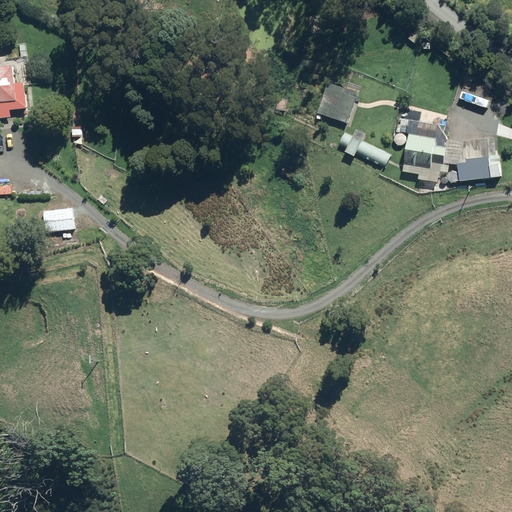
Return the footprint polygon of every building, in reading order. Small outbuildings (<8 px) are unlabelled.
[(17,72),(0,73),(0,124),(12,124),(11,112),(32,110),(30,88),(18,89),(17,72)] [(349,125),(360,93),(331,84),(321,116),(349,125)] [(393,159),(363,143),(367,136),(359,131),(355,139),(347,135),(339,150),(356,159),(358,155),(386,170),(393,159)] [(437,141),(409,137),(404,166),(431,170),(432,164),(445,166),(448,150),(436,148),(437,141)] [(489,143),(449,144),(450,167),(458,167),(459,182),(500,181),(500,160),(489,160),(489,143)] [(73,212),(45,214),(47,246),(75,244),(73,212)]
